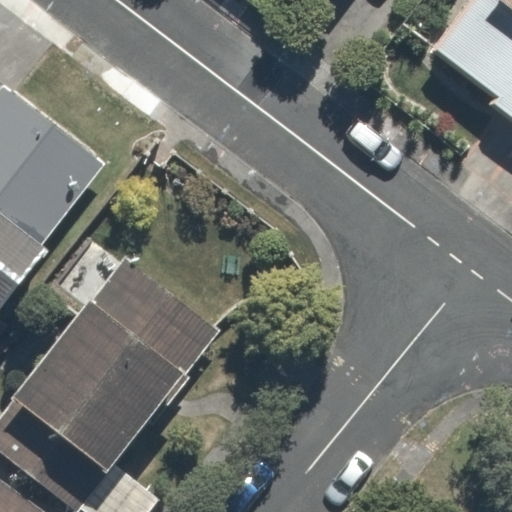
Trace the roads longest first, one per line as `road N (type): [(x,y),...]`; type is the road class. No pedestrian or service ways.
road 1 (residential): [(113,0),(471,270)]
road 2 (residential): [(471,270),(278,511)]
